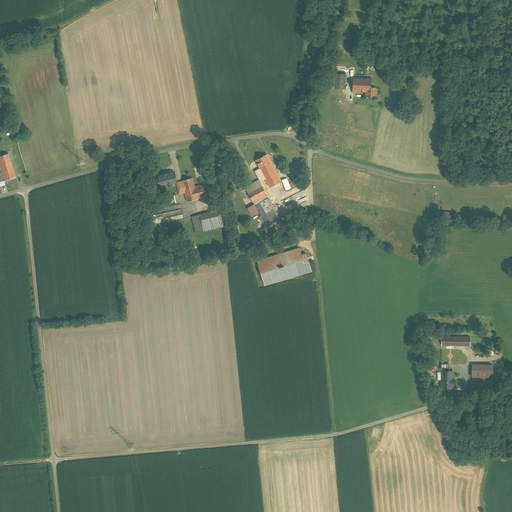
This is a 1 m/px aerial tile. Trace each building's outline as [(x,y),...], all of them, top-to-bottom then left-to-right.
[(346,75),(336,74),(335,89),(343,90),(345,90),(346,75)] [(371,79),(361,79),(360,92),(366,92),(365,97),(375,97),(376,89),(375,89),(375,90),(371,89),(371,79)] [(0,168),(1,172),(4,181),(15,177),(8,154),(0,156),(0,168)] [(260,169),(271,163),(267,155),(256,161),(260,168),(260,169)] [(281,181),(271,163),(260,169),(260,168),(254,172),(259,180),(251,184),(245,188),(260,216),(260,217),(266,227),(281,219),(265,190),(272,186),(273,189),(280,185),(279,183),(281,181)] [(160,187),(177,182),(174,172),(157,177),(160,187)] [(192,178),(177,182),(180,194),(185,193),(187,202),(207,197),(204,185),(195,187),(192,178)] [(222,210),(196,216),(200,232),(224,226),(222,210)] [(302,255),(299,248),(257,261),(265,286),(312,271),(306,254),(302,255)] [(470,338),(443,338),(442,347),(448,347),(448,354),(442,354),(442,366),(465,366),(465,353),(456,353),(456,346),(470,346),(470,338)] [(494,365),(472,365),(472,378),(493,378),(494,365)] [(455,372),(441,372),(441,389),(455,389),(455,372)] [(430,412),(397,421),(400,434),(434,425),(430,412)]
